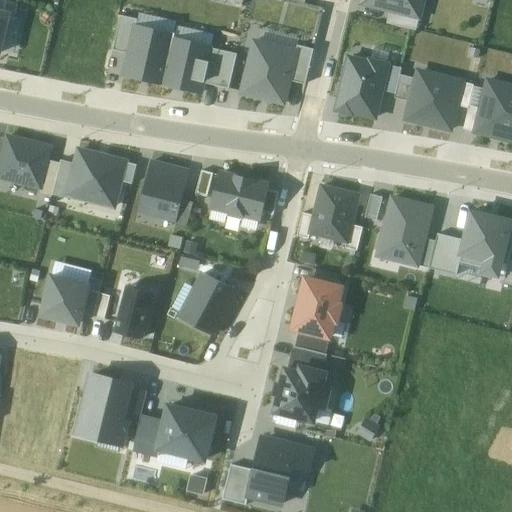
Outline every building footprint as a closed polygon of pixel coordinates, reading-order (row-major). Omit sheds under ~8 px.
[(364,0),(363,4),(392,11),(408,15),(420,17),(423,0),(364,0)] [(0,14),(8,16),(16,18),(18,6),(0,1),(0,14)] [(408,15),(392,11),(388,26),(416,32),(420,17),(408,15)] [(0,50),(8,16),(0,14),(0,50)] [(113,51),(129,55),(136,27),(137,20),(122,17),(113,51)] [(124,76),(163,85),(174,41),(175,36),(136,27),(129,55),(124,76)] [(174,41),(163,85),(202,95),(205,85),(213,50),(174,41)] [(254,42),(242,95),(285,104),(289,82),(296,52),(254,42)] [(296,52),(289,82),(306,86),(314,49),(297,46),(296,52)] [(213,50),(205,85),(229,91),(238,56),(213,50)] [(349,57),(337,112),(377,121),(384,92),(389,66),(349,57)] [(402,69),(389,66),(384,92),(397,95),(401,75),(402,69)] [(411,103),(407,121),(451,132),(457,107),(463,82),(419,72),(416,80),(411,103)] [(411,103),(416,80),(401,75),(397,95),(396,99),(411,103)] [(463,82),(457,107),(469,110),(469,107),(474,86),(463,82)] [(480,110),(475,133),(511,142),(511,87),(488,82),(480,110)] [(464,131),(475,133),(480,110),(469,107),(469,110),(464,131)] [(0,178),(40,188),(47,162),(51,149),(8,137),(0,174),(0,178)] [(70,197),(114,208),(121,183),(126,163),(79,151),(76,165),(68,196),(70,197)] [(70,197),(68,196),(76,165),(61,161),(61,165),(52,196),(69,200),(70,197)] [(52,196),(61,165),(47,162),(40,188),(38,195),(52,199),(52,196)] [(137,166),(126,163),(121,183),(132,185),(137,166)] [(151,163),(138,212),(176,222),(189,173),(151,163)] [(214,174),(202,172),(196,195),(209,198),(214,174)] [(221,174),(213,209),(259,220),(261,213),(267,190),(268,186),(221,174)] [(359,197),(322,187),(315,217),(311,233),(348,243),(352,226),(359,197)] [(279,193),(267,190),(261,213),(273,216),(279,193)] [(383,198),(371,196),(366,218),(378,221),(383,198)] [(432,209),(393,199),(379,257),(418,267),(425,239),(432,209)] [(464,241),(459,263),(482,268),(481,273),(505,278),(508,261),(511,245),(511,220),(470,211),(464,241)] [(311,233),(315,217),(304,215),(298,237),(309,240),(311,233)] [(363,229),(352,226),(348,243),(346,249),(358,252),(363,229)] [(438,235),(436,242),(430,270),(456,276),(459,263),(464,241),(438,235)] [(436,242),(425,239),(418,267),(430,270),(436,242)] [(511,285),(511,261),(508,261),(505,278),(503,284),(511,285)] [(314,270),(311,282),(338,289),(341,277),(314,270)] [(181,319),(214,336),(237,292),(204,274),(181,319)] [(43,316),(79,325),(82,314),(89,286),(53,277),(43,316)] [(89,286),(82,314),(93,317),(99,296),(102,282),(91,279),(89,286)] [(294,329),(329,338),(334,321),(336,322),(340,307),(337,306),(341,289),(338,289),(311,282),(307,281),(302,299),(300,298),(297,311),(299,312),(294,329)] [(153,294),(126,288),(116,334),(142,340),(153,294)] [(99,296),(93,317),(105,320),(110,298),(99,296)] [(299,335),(295,348),(326,356),(329,343),(299,335)] [(295,348),(290,371),(300,374),(301,368),(322,373),(326,356),(295,348)] [(275,412),(314,422),(318,407),(325,409),(329,394),(321,392),(325,376),(321,375),(322,373),(301,368),(300,374),(290,371),(286,370),(282,385),(278,384),(275,397),(279,398),(275,412)] [(78,435),(122,446),(127,424),(121,422),(130,389),(131,386),(93,376),(78,435)] [(127,424),(139,427),(147,393),(130,389),(121,422),(127,424)] [(218,437),(225,409),(199,402),(198,408),(184,405),(183,411),(216,419),(212,435),(218,437)] [(183,411),(170,407),(166,423),(159,450),(205,462),(212,435),(216,419),(183,411)] [(330,426),(334,411),(325,409),(318,407),(314,422),(330,426)] [(157,458),(166,423),(142,417),(133,452),(157,458)] [(360,433),(371,440),(378,429),(367,421),(360,433)] [(314,452),(265,440),(261,457),(259,456),(255,471),(248,498),(282,506),(286,488),(304,493),(314,452)] [(248,498),(255,471),(231,466),(223,500),(246,506),(248,498)] [(188,474),(184,491),(201,495),(205,479),(188,474)]
